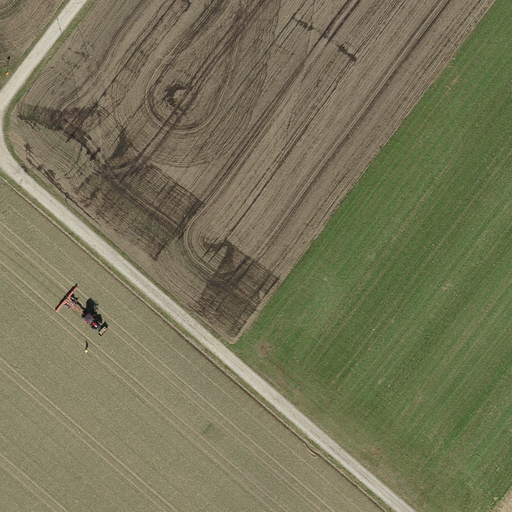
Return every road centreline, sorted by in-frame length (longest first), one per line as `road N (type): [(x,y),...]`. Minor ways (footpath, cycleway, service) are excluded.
road 1 (track): [(0,162),(401,511)]
road 2 (track): [(77,0),(0,100)]
